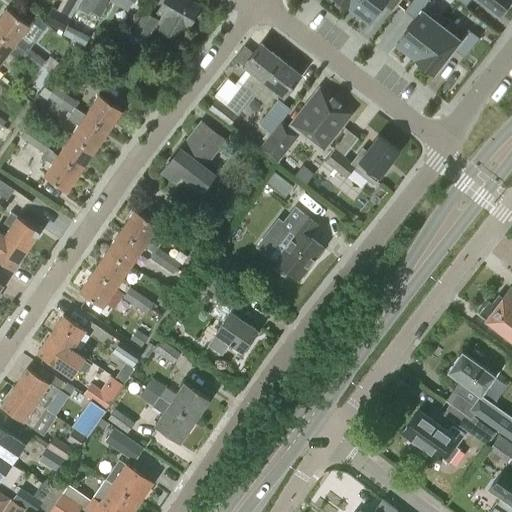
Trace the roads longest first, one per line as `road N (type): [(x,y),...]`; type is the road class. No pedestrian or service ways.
road 1 (residential): [(176,511),(441,146)]
road 2 (residential): [(0,362),(256,3)]
road 3 (primary): [(304,421),(511,145)]
road 4 (residential): [(328,438),(511,200)]
road 5 (residential): [(256,3),(441,146)]
road 6 (residential): [(424,511),(328,438)]
